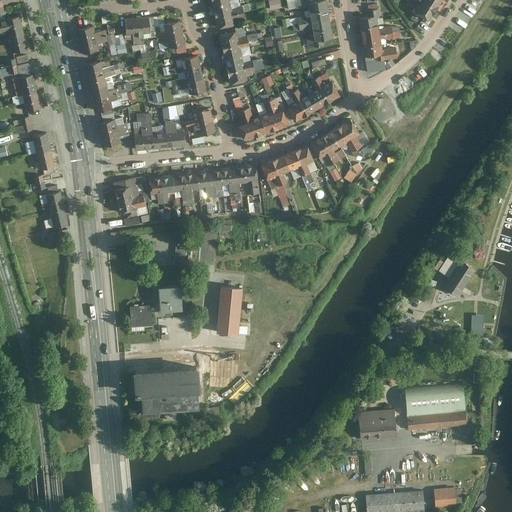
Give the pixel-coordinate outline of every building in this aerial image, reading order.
[(218,21),(219,28),(234,25),(233,21),(245,18),(243,6),(232,8),(229,0),(211,0),(216,22),(218,21)] [(279,0),(268,0),(269,9),(280,8),(279,0)] [(324,40),(334,38),(327,0),(322,0),(312,1),(311,0),(295,0),(297,9),(309,6),(311,17),(306,18),(306,16),(298,18),(300,31),(309,29),(308,28),(313,27),(315,37),(306,38),(308,49),(325,46),(324,40)] [(366,0),(369,17),(359,19),(368,72),(387,70),(385,61),(398,59),(396,47),(384,49),(382,41),(394,39),(393,26),(385,27),(385,29),(380,30),(378,18),(380,17),(377,0),(366,0)] [(416,11),(430,21),(435,13),(442,3),(443,0),(413,0),(420,4),(416,11)] [(11,37),(25,33),(21,16),(0,20),(0,33),(10,31),(11,37)] [(149,16),(125,18),(126,35),(133,34),(134,45),(145,44),(144,34),(150,33),(149,16)] [(185,44),(180,21),(163,25),(165,31),(156,33),(158,44),(167,42),(169,48),(185,44)] [(94,25),(76,29),(82,53),(99,49),(98,43),(108,41),(106,29),(95,32),(94,25)] [(221,34),(223,47),(240,44),(238,31),(221,34)] [(25,33),(11,37),(15,54),(29,50),(25,33)] [(109,45),(111,54),(127,51),(125,41),(109,45)] [(223,47),(226,59),(243,56),(240,44),(223,47)] [(206,91),(198,56),(182,59),(183,67),(169,70),(170,75),(185,72),(186,78),(176,80),(178,90),(189,88),(190,95),(206,91)] [(226,59),(228,71),(245,68),(243,56),(226,59)] [(19,72),(16,59),(8,60),(11,74),(19,72)] [(325,59),(312,63),(313,68),(326,64),(325,59)] [(101,61),(85,65),(95,112),(112,108),(110,101),(120,99),(119,94),(132,91),(130,83),(118,86),(119,88),(108,90),(105,77),(116,74),(115,69),(125,67),(124,62),(103,67),(101,61)] [(245,68),(228,71),(231,83),(248,80),(245,68)] [(297,121),(342,96),(333,81),(326,86),(320,76),(311,81),(317,90),(303,98),(298,89),(290,94),(295,103),(289,107),(297,121)] [(23,80),(26,96),(40,93),(36,77),(23,80)] [(237,108),(241,105),(233,91),(228,93),(237,108)] [(26,96),(30,112),(43,109),(40,93),(26,96)] [(269,116),(262,118),(267,133),(289,126),(285,111),(281,112),(276,99),(264,103),(269,116)] [(391,101),(386,100),(381,100),(377,103),(374,106),(373,111),(374,116),(377,120),(381,122),(386,122),(390,121),(394,118),(396,114),(396,109),(394,105),(391,101)] [(267,133),(262,118),(255,120),(250,107),(238,112),(242,124),(240,125),(244,140),(267,133)] [(185,121),(187,131),(198,129),(199,136),(216,132),(211,108),(193,112),(195,119),(185,121)] [(32,131),(30,117),(22,119),(23,126),(13,128),(14,135),(32,131)] [(114,119),(98,123),(104,147),(120,144),(131,141),(127,123),(116,126),(114,119)] [(134,134),(135,151),(184,146),(182,129),(176,130),(175,119),(165,120),(166,131),(152,132),(151,121),(140,122),(141,133),(134,134)] [(318,139),(312,142),(320,157),(322,156),(328,166),(340,159),(334,150),(347,143),(352,152),(363,145),(357,136),(360,135),(352,120),(346,124),(337,129),(328,134),(318,139)] [(0,156),(8,155),(3,134),(0,134),(0,156)] [(36,138),(39,154),(54,151),(50,135),(36,138)] [(272,160),(261,164),(268,180),(275,177),(279,187),(288,183),(284,174),(298,168),(302,176),(310,173),(307,164),(314,161),(307,145),(272,160)] [(39,154),(43,170),(57,167),(54,151),(39,154)] [(352,182),(363,165),(356,161),(345,177),(352,182)] [(157,177),(149,178),(150,196),(158,195),(159,204),(169,202),(168,194),(182,192),(183,201),(193,200),(192,190),(205,189),(207,199),(217,198),(216,188),(229,186),(230,196),(241,195),(239,185),(246,183),(247,196),(260,194),(257,164),(250,165),(231,168),(220,169),(210,170),(200,171),(189,173),(178,174),(168,175),(157,177)] [(336,180),(341,177),(336,168),(331,171),(336,180)] [(46,189),(43,176),(35,178),(38,191),(46,189)] [(135,178),(113,183),(119,214),(126,212),(127,219),(138,217),(136,209),(146,207),(143,196),(139,196),(135,178)] [(50,196),(54,213),(67,211),(63,194),(50,196)] [(261,202),(249,203),(250,213),(262,212),(261,202)] [(54,213),(57,230),(70,228),(67,211),(54,213)] [(218,235),(230,237),(230,226),(219,225),(218,235)] [(187,234),(177,233),(174,266),(184,267),(186,245),(187,234)] [(199,235),(187,234),(186,245),(198,246),(199,235)] [(218,244),(234,245),(235,237),(230,237),(218,235),(218,244)] [(435,268),(449,277),(443,285),(460,296),(478,269),(462,258),(461,259),(446,250),(435,268)] [(430,302),(438,281),(431,278),(424,299),(430,302)] [(159,286),(160,311),(183,309),(183,297),(182,285),(159,286)] [(239,322),(243,288),(220,286),(216,333),(238,335),(239,322)] [(152,305),(130,306),(131,326),(153,325),(152,305)] [(471,314),(471,334),(483,334),(483,314),(471,314)] [(232,377),(240,370),(233,362),(225,370),(232,377)] [(198,366),(132,371),(133,395),(139,395),(140,410),(197,406),(196,389),(200,389),(198,366)] [(464,383),(404,387),(406,417),(408,417),(466,414),(464,383)] [(208,406),(210,420),(220,419),(218,405),(208,406)] [(396,410),(359,413),(361,440),(398,438),(396,410)] [(408,417),(409,430),(467,426),(466,414),(408,417)] [(459,489),(434,490),(436,508),(460,507),(459,489)] [(367,496),(367,511),(426,511),(425,492),(367,496)]
